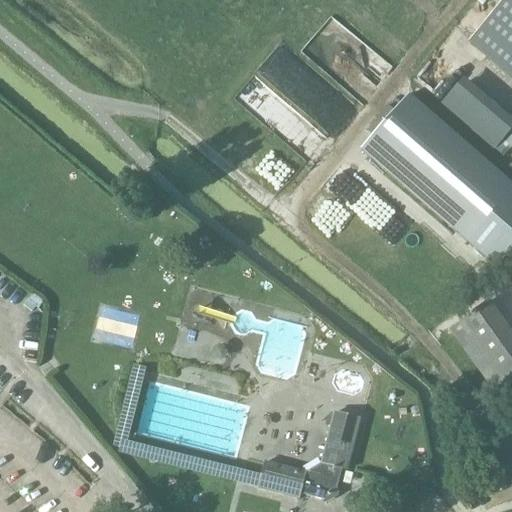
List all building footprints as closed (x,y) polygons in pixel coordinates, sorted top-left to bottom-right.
[(511,0),(505,0),(469,42),(511,79),(511,0)] [(442,106),(496,151),(505,159),(511,150),(511,136),(510,135),(511,132),(511,117),(466,78),(442,106)] [(359,152),(495,269),(511,249),(511,186),(408,96),(359,152)] [(99,318),(136,325),(142,296),(104,289),(99,318)] [(511,385),(511,335),(488,302),(449,331),(497,396),(511,385)] [(116,337),(117,326),(98,324),(97,336),(116,337)] [(348,469),(360,420),(335,413),(323,464),(306,474),(266,463),(259,489),(300,500),(301,496),(324,501),(337,494),(343,470),(347,471),(348,469)]
